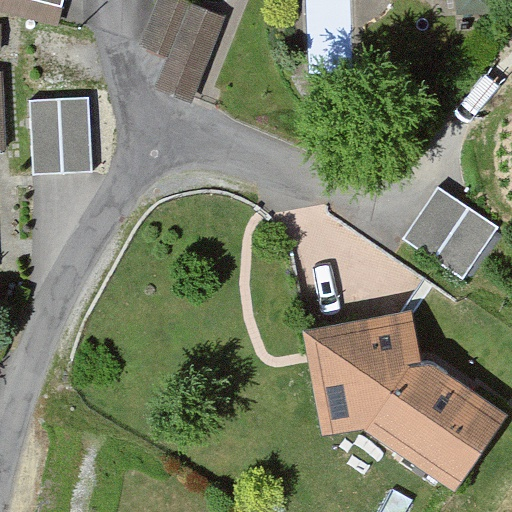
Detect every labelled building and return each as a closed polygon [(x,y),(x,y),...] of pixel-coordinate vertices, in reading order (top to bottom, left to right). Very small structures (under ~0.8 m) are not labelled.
[(229,31),(166,5),(147,53),(176,67),(168,97),(197,107),(229,31)] [(3,84),(0,83),(0,161),(9,163),(3,84)] [(30,94),(30,170),(92,169),(91,93),(30,94)] [(470,224),(425,202),(413,232),(458,254),(470,224)] [(410,332),(317,350),(332,445),(374,441),(460,504),(508,428),(428,384),(410,332)]
